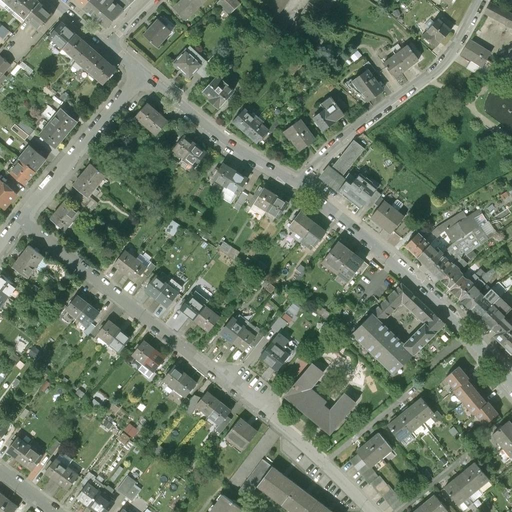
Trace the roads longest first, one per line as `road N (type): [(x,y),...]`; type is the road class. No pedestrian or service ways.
road 1 (residential): [(20,220),(279,424),(369,511)]
road 2 (tertiary): [(297,185),(392,263),(511,384)]
road 3 (residential): [(482,0),(438,69),(330,150),(297,185)]
road 4 (residential): [(143,73),(20,220)]
road 5 (tertiary): [(297,185),(221,138),(143,73)]
